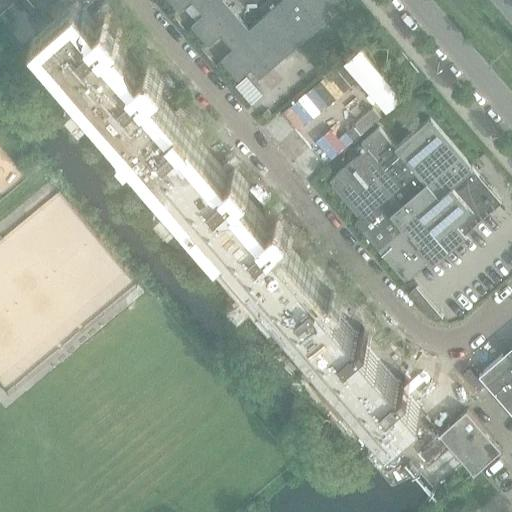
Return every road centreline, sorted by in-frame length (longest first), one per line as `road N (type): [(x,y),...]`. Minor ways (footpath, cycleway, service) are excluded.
road 1 (residential): [(511,302),(463,341),(443,349),(425,342),(138,0)]
road 2 (secondary): [(407,0),(511,121)]
